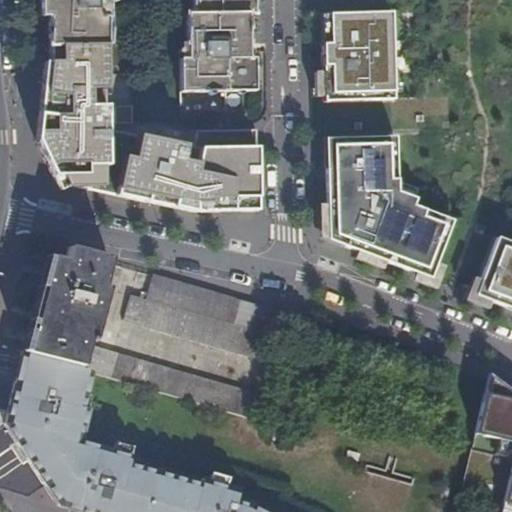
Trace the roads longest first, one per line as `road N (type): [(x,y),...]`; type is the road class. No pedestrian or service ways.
road 1 (residential): [(0,204),(24,216),(289,274)]
road 2 (residential): [(289,274),(282,0)]
road 3 (residential): [(289,274),(511,352)]
